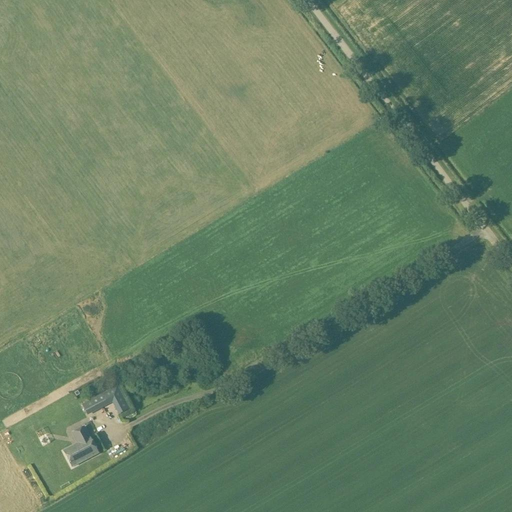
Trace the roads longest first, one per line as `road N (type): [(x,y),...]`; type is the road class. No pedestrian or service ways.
road 1 (unclassified): [(511,265),(304,0)]
road 2 (unknown): [(490,236),(226,385)]
